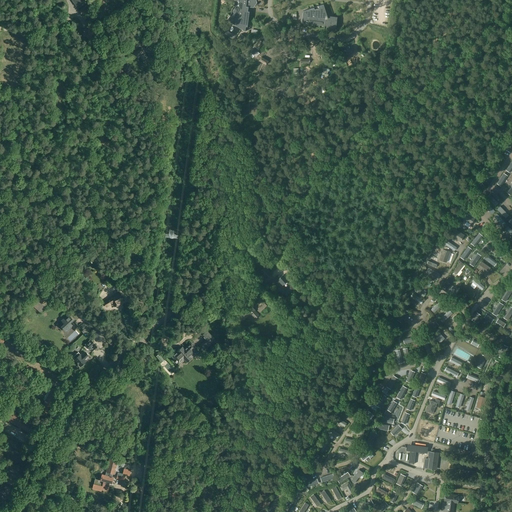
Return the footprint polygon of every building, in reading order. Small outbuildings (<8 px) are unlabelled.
[(83,17),(100,5),(96,0),(94,0),(79,10),(83,17)] [(254,8),(257,3),(255,0),(234,0),(234,5),(236,5),(232,12),(233,13),(231,16),(230,15),(227,20),(232,24),(245,31),(246,27),(248,27),(250,11),(248,11),(248,7),(254,8)] [(326,10),(323,4),(303,11),(301,23),(329,26),(328,29),(336,30),(337,17),(330,16),(330,18),(326,17),(326,16),(325,11),(326,10)] [(91,22),(97,19),(92,12),(86,15),(91,22)] [(140,39),(141,42),(143,45),(148,42),(149,41),(146,36),(144,37),(140,39)] [(265,44),(260,39),(254,46),(258,50),(265,44)] [(249,51),(247,53),(251,56),(252,58),(254,56),(256,57),(259,53),(256,51),(257,50),(253,46),(249,51)] [(143,60),(147,57),(141,48),(134,53),(137,57),(140,56),(143,60)] [(269,60),(262,56),(259,61),(267,65),(269,60)] [(122,65),(128,74),(132,71),(127,62),(122,65)] [(505,172),(498,182),(502,185),(508,175),(505,172)] [(481,182),(476,187),(479,191),(484,186),(481,182)] [(489,194),(486,197),(495,206),(498,203),(489,194)] [(486,203),(483,205),(492,214),(495,211),(486,203)] [(500,207),(497,209),(506,218),(508,215),(500,207)] [(465,211),(461,218),(471,224),(475,218),(465,211)] [(497,214),(494,217),(502,226),(505,223),(497,214)] [(454,229),(450,235),(460,242),(464,235),(454,229)] [(489,231),(486,235),(495,244),(498,240),(489,231)] [(478,234),(470,243),(474,246),(482,237),(478,234)] [(446,240),(444,244),(454,251),(457,247),(446,240)] [(467,247),(460,257),(464,260),(471,249),(467,247)] [(501,247),(498,250),(508,259),(511,256),(501,247)] [(443,249),(439,260),(446,263),(450,252),(443,249)] [(477,253),(469,264),(473,267),(481,256),(477,253)] [(486,255),(483,258),(494,266),(497,263),(486,255)] [(481,261),(476,267),(486,274),(490,268),(481,261)] [(460,262),(453,272),(456,275),(456,274),(464,265),(460,262)] [(260,271),(266,278),(272,273),(265,266),(260,271)] [(428,268),(426,271),(438,277),(439,277),(439,276),(439,275),(440,274),(428,268)] [(119,274),(116,278),(120,280),(125,273),(120,270),(118,273),(119,274)] [(284,284),(288,280),(283,274),(279,278),(278,280),(282,284),(283,283),(284,284)] [(419,277),(418,281),(429,287),(431,284),(419,277)] [(475,279),(472,282),(473,282),(477,286),(482,290),(484,287),(475,279)] [(452,284),(446,291),(454,297),(460,291),(452,284)] [(416,287),(413,290),(424,297),(426,293),(416,287)] [(508,289),(501,299),(505,302),(511,291),(508,289)] [(109,299),(104,302),(106,306),(112,303),(112,304),(113,303),(115,306),(116,306),(116,307),(117,307),(118,307),(119,306),(120,305),(120,304),(120,303),(120,302),(124,300),(123,297),(123,296),(123,295),(123,294),(122,293),(121,293),(120,293),(120,292),(109,299)] [(413,294),(411,297),(420,304),(421,303),(422,303),(422,302),(422,301),(423,300),(413,294)] [(440,301),(431,310),(434,313),(443,304),(442,304),(442,303),(442,302),(441,302),(440,302),(440,301)] [(499,303),(492,313),(496,316),(503,305),(499,303)] [(238,316),(243,321),(251,313),(255,318),(259,314),(255,310),(250,304),(244,309),(245,310),(238,316)] [(511,308),(510,307),(503,318),(507,321),(511,313),(511,308)] [(404,309),(397,320),(401,323),(408,312),(404,309)] [(449,311),(440,319),(443,322),(452,314),(452,313),(452,312),(451,312),(451,311),(450,311),(449,311)] [(477,313),(472,320),(475,322),(480,315),(477,313)] [(452,319),(458,325),(463,321),(456,314),(452,319)] [(62,326),(66,331),(73,326),(70,323),(73,320),(69,315),(62,321),(65,324),(62,326)] [(486,315),(484,318),(491,323),(493,319),(486,315)] [(498,319),(496,323),(503,327),(505,324),(498,319)] [(436,322),(426,332),(429,335),(439,325),(436,322)] [(395,325),(388,336),(392,339),(399,328),(395,325)] [(216,341),(216,340),(206,329),(200,334),(206,340),(199,346),(204,351),(216,341)] [(439,332),(434,337),(440,343),(445,338),(439,332)] [(163,344),(168,339),(164,335),(159,340),(163,344)] [(386,340),(380,351),(384,353),(390,343),(386,340)] [(427,341),(423,343),(427,354),(431,352),(427,341)] [(192,342),(184,348),(182,347),(180,348),(178,349),(178,350),(177,351),(178,351),(173,356),(179,363),(184,358),(187,361),(197,352),(195,349),(197,347),(192,342)] [(504,345),(499,357),(503,359),(508,347),(504,345)] [(76,354),(73,357),(75,360),(80,366),(86,361),(85,359),(89,355),(86,351),(82,355),(81,354),(80,354),(78,352),(76,354)] [(482,355),(477,367),(481,369),(486,357),(482,355)] [(376,357),(374,360),(385,367),(387,364),(376,357)] [(452,357),(450,361),(461,367),(463,363),(452,357)] [(495,361),(489,372),(493,374),(499,363),(495,361)] [(370,366),(368,369),(379,376),(381,373),(370,366)] [(446,367),(444,371),(456,377),(458,373),(446,367)] [(411,370),(406,381),(410,383),(415,372),(411,370)] [(421,373),(417,383),(421,384),(426,374),(421,373)] [(468,374),(466,378),(478,383),(480,379),(468,374)] [(365,375),(362,379),(373,386),(375,382),(365,375)] [(394,376),(387,387),(390,389),(397,378),(394,376)] [(439,377),(437,381),(449,386),(451,383),(439,377)] [(359,384),(356,388),(367,395),(370,391),(359,384)] [(403,386),(397,397),(401,400),(407,388),(403,386)] [(416,386),(412,396),(416,398),(420,388),(416,386)] [(46,416),(60,392),(52,388),(38,412),(46,416)] [(433,391),(432,395),(444,400),(445,396),(433,391)] [(451,391),(447,404),(451,405),(455,392),(451,391)] [(353,394),(351,397),(361,404),(364,401),(353,394)] [(382,394),(375,405),(379,408),(386,396),(382,394)] [(460,394),(456,407),(460,408),(464,395),(460,394)] [(479,396),(476,407),(483,409),(486,398),(479,396)] [(470,397),(465,410),(469,411),(474,398),(470,397)] [(411,399),(406,409),(411,411),(415,401),(411,399)] [(429,400),(425,410),(432,413),(437,403),(429,400)] [(393,401),(387,410),(391,413),(397,403),(393,401)] [(344,406),(342,410),(352,416),(354,412),(344,406)] [(5,417),(29,431),(33,424),(30,422),(30,421),(28,420),(27,420),(15,413),(16,413),(13,411),(13,412),(9,409),(5,417)] [(367,410),(362,417),(367,421),(372,414),(367,410)] [(405,413),(401,423),(406,425),(410,415),(405,413)] [(337,417),(335,421),(344,426),(346,423),(337,417)] [(399,425),(391,433),(394,436),(401,428),(399,425)] [(330,428),(328,432),(337,438),(340,434),(330,428)] [(373,431),(368,443),(372,445),(377,433),(373,431)] [(325,440),(319,449),(322,452),(329,442),(325,440)] [(369,450),(360,457),(363,460),(365,458),(368,456),(372,453),(369,450)] [(439,452),(429,451),(428,458),(425,458),(424,467),(437,469),(439,452)] [(316,454),(310,464),(314,466),(320,456),(316,454)] [(116,468),(117,464),(119,458),(110,456),(107,466),(106,471),(106,472),(105,475),(102,474),(100,480),(103,481),(103,483),(98,482),(99,480),(95,479),(92,488),(101,491),(102,489),(108,491),(110,483),(112,484),(114,477),(111,476),(112,473),(115,474),(116,468)] [(348,472),(337,479),(340,483),(350,476),(348,472)] [(358,483),(362,477),(363,476),(357,472),(353,479),(358,483)] [(333,473),(321,478),(322,482),(335,478),(333,473)] [(384,474),(382,477),(393,483),(395,480),(384,474)] [(402,474),(397,484),(401,485),(406,476),(402,474)] [(317,479),(305,483),(306,487),(319,483),(317,479)] [(348,482),(339,486),(341,491),(346,488),(349,494),(353,492),(348,482)] [(296,483),(290,493),(294,496),(297,490),(299,487),(300,486),(296,483)] [(419,483),(414,492),(418,495),(423,486),(419,483)] [(336,487),(332,489),(338,500),(342,498),(336,487)] [(9,488),(0,491),(0,493),(2,500),(12,497),(12,495),(13,495),(11,491),(10,491),(9,488)] [(378,488),(377,491),(386,496),(387,492),(378,488)] [(325,490),(321,493),(328,503),(331,500),(325,490)] [(394,491),(390,501),(394,502),(398,493),(394,491)] [(444,501),(447,501),(454,502),(458,503),(459,495),(449,494),(449,493),(445,493),(444,501)] [(314,494),(310,497),(317,507),(321,504),(314,494)] [(289,497),(283,507),(286,508),(292,499),(289,497)] [(415,499),(413,503),(422,508),(424,503),(415,499)] [(371,500),(360,506),(362,510),(373,504),(371,500)] [(453,511),(454,502),(447,501),(446,510),(445,510),(445,511),(453,511)] [(305,502),(299,511),(303,511),(309,505),(305,502)] [(385,502),(376,510),(376,511),(380,511),(388,505),(385,502)]
